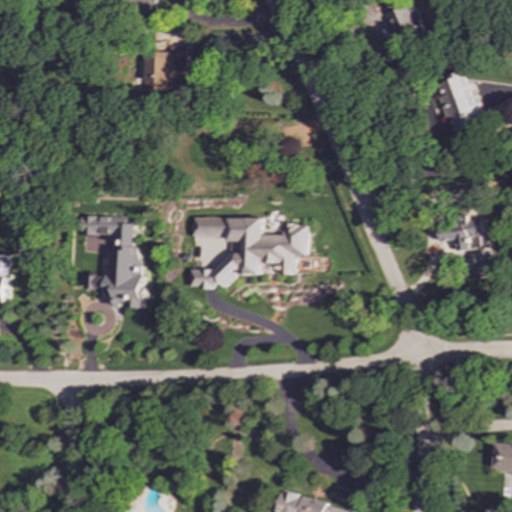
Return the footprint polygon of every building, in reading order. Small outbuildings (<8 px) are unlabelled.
[(120,0),(121,4),(133,4),(134,10),(160,9),(159,0),(120,0)] [(188,46),(170,46),(170,52),(155,52),(155,57),(145,57),(144,90),(172,91),(172,67),(188,67),(188,46)] [(510,117),(505,102),(481,109),(469,69),(455,73),(456,77),(436,83),(451,134),(510,117)] [(482,214),(452,217),(453,225),(439,227),(441,244),(455,243),(456,251),(489,248),(488,233),(484,234),(482,214)] [(111,235),(111,275),(87,275),(87,288),(107,288),(107,294),(114,294),(114,307),(146,307),(145,276),(141,276),(141,246),(135,246),(135,223),(127,223),(127,216),(81,216),(82,235),(111,235)] [(263,218),(191,217),(191,237),(228,237),(228,254),(213,269),(191,269),(191,288),(216,288),(220,283),(226,288),(241,276),(264,276),(264,264),(283,264),(283,274),(297,275),(297,256),(309,256),(309,224),(285,224),(285,235),(263,234),(263,218)] [(0,304),(10,304),(10,256),(0,256),(0,304)] [(511,443),(496,442),(494,469),(511,470),(511,443)] [(359,511),(282,492),(277,511),(281,511),(359,511)]
